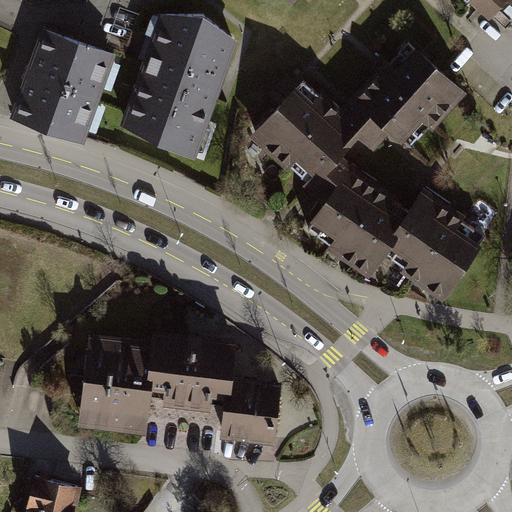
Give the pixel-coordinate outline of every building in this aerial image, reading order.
[(464,0),(489,21),(507,0),(464,0)] [(157,18),(118,122),(195,150),(234,44),(200,18),(157,18)] [(83,137),(112,57),(40,31),(11,110),(83,137)] [(413,37),(347,107),(355,142),(382,150),(396,132),(414,146),(470,86),(413,37)] [(355,142),(347,107),(310,79),(253,138),(314,186),(342,150),(355,142)] [(486,161),(498,143),(464,119),(451,137),(486,161)] [(414,206),(342,150),(296,210),(367,266),(380,251),(414,206)] [(429,186),(414,206),(380,251),(448,302),(498,237),(429,186)] [(224,400),(225,393),(228,393),(230,375),(234,343),(150,332),(148,344),(145,375),(149,376),(146,402),(205,409),(206,398),(224,400)] [(149,376),(145,375),(148,344),(86,337),(75,429),(142,436),(146,402),(149,376)] [(279,379),(230,375),(228,393),(225,393),(224,400),(221,436),(273,441),(279,379)] [(72,511),(80,483),(35,471),(23,511),(72,511)]
